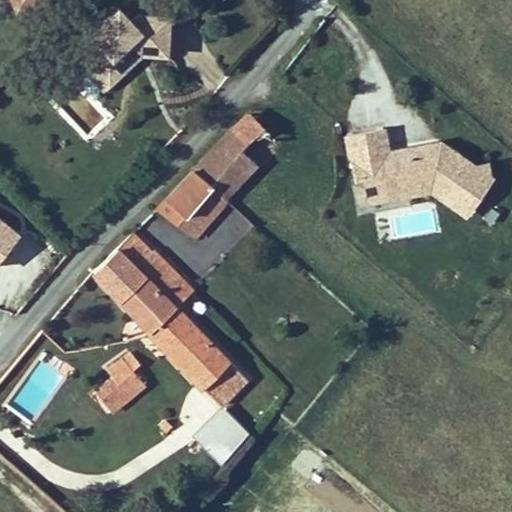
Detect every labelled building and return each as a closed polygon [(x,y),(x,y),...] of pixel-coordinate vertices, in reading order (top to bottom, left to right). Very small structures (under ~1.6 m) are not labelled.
[(121,9),(77,51),(93,67),(107,67),(120,78),(138,60),(134,55),(139,50),(143,54),(168,55),(169,18),(139,17),(133,22),(121,9)] [(134,55),(138,60),(143,54),(139,50),(134,55)] [(93,67),(88,71),(107,91),(120,78),(107,67),(93,67)] [(230,133),(259,160),(275,142),(248,114),(230,133)] [(384,131),(341,139),(357,210),(431,198),(467,222),(493,181),(440,144),(390,152),(384,131)] [(213,187),(225,198),(259,160),(230,133),(194,170),(213,187)] [(157,208),(169,218),(179,207),(188,214),(213,187),(194,170),(172,194),(157,208)] [(179,207),(169,218),(194,237),(227,200),(225,198),(213,187),(188,214),(179,207)] [(0,259),(17,238),(0,224),(0,259)] [(133,233),(95,271),(151,331),(177,306),(193,290),(154,252),(152,253),(133,233)] [(221,406),(247,379),(177,306),(151,331),(221,406)] [(121,360),(106,370),(112,381),(99,391),(111,418),(146,390),(134,370),(141,364),(130,351),(121,360)]
